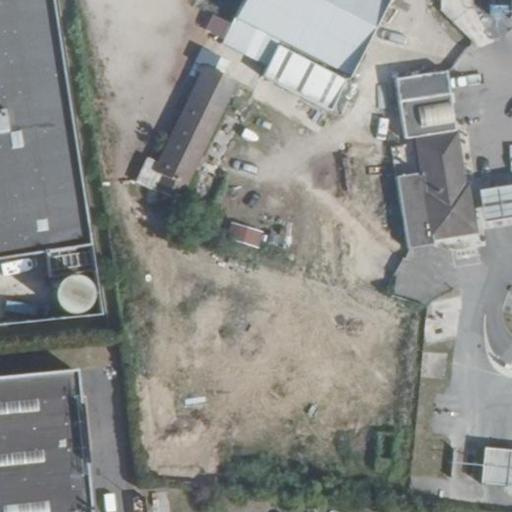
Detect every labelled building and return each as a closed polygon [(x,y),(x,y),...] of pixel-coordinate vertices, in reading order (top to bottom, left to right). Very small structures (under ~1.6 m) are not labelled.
[(0,0),(0,262),(45,255),(49,279),(92,273),(88,249),(50,0),(0,0)] [(334,114),(391,0),(244,0),(234,22),(282,46),(266,79),(334,114)] [(215,14),(207,29),(224,38),(232,23),(215,14)] [(221,69),(188,54),(157,123),(149,120),(136,150),(176,168),(221,69)] [(393,92),(399,136),(453,130),(448,85),(446,71),(392,78),(393,92)] [(473,188),(466,135),(420,141),(424,171),(404,173),(413,241),(418,240),(419,248),(443,245),(442,234),(478,229),(473,188)] [(511,183),(473,188),(478,229),(511,225),(511,183)] [(231,222),(228,238),(261,245),(265,230),(231,222)] [(404,291),(409,274),(391,269),(387,286),(404,291)] [(52,294),(52,300),(54,306),(57,311),(62,315),(68,317),(75,317),(81,316),(86,312),(90,307),(92,301),(92,295),(90,289),(87,284),(82,280),(76,278),(69,277),(63,279),(58,283),(54,288),(52,294)] [(90,511),(77,368),(0,376),(0,511),(90,511)] [(495,490),(500,452),(427,446),(424,484),(495,490)] [(511,453),(500,452),(495,490),(511,492),(511,453)]
